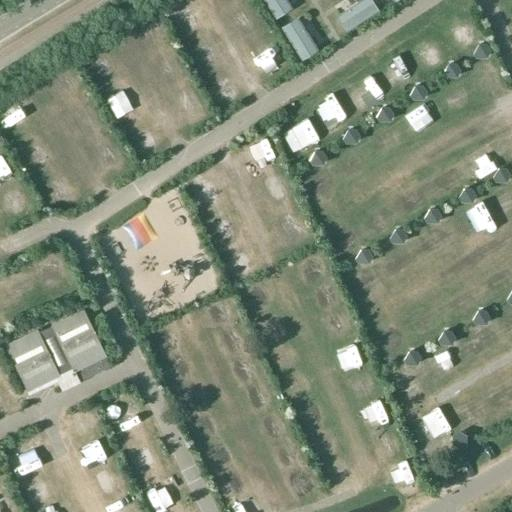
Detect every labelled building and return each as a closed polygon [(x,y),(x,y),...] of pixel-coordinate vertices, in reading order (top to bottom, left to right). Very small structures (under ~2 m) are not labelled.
[(476,43),(472,53),(475,57),(486,57),(489,49),(485,43),(476,43)] [(446,63),(442,72),(445,77),(455,76),(459,69),(454,62),(446,63)] [(412,85),(408,94),(411,99),(422,99),(425,91),(421,85),(412,85)] [(379,107),(374,116),(378,121),(388,120),(391,113),(387,106),(379,107)] [(345,129),(341,138),(344,143),(354,142),(358,135),(354,129),(345,129)] [(312,151),(307,160),(311,165),(321,164),(324,157),(320,150),(312,151)] [(497,168),(492,177),(495,182),(505,182),(509,174),(505,168),(497,168)] [(461,189),(457,198),(460,203),(470,202),(474,195),(470,188),(461,189)] [(427,209),(422,218),(425,223),(436,223),(439,215),(435,209),(427,209)] [(392,229),(388,238),(391,243),(401,243),(405,236),(401,229),(392,229)] [(358,250),(353,259),(356,264),(367,264),(370,256),(366,250),(358,250)] [(79,381),(110,367),(105,357),(107,356),(84,309),(51,325),(51,326),(39,332),(38,329),(5,345),(28,391),(55,379),(61,391),(80,383),(79,381)] [(476,311),(471,320),(474,325),(484,325),(488,317),(484,311),(476,311)] [(441,331),(436,340),(439,345),(449,345),(453,338),(449,331),(441,331)] [(406,352),(402,361),(405,366),(415,365),(419,358),(415,351),(406,352)] [(451,433),(451,442),(460,447),(465,444),(465,433),(458,429),(451,433)]
